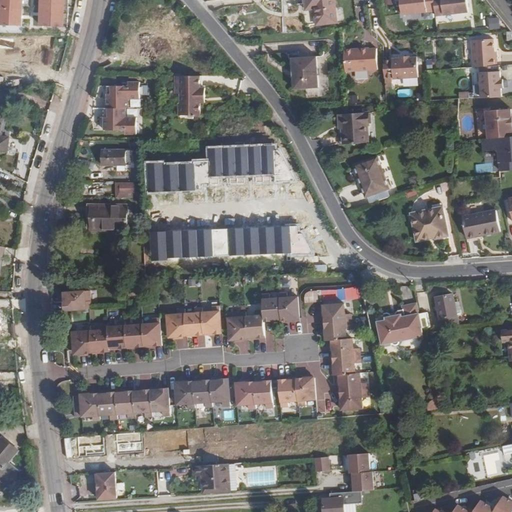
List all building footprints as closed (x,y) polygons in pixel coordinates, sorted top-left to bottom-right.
[(23,0),(0,0),(0,12),(0,25),(22,26),(23,0)] [(69,0),(43,0),(42,27),(68,28),(69,0)] [(315,4),(315,9),(317,25),(338,22),(334,0),(305,0),(306,5),(315,4)] [(434,0),(400,0),(403,14),(436,10),(434,0)] [(470,11),(468,0),(434,0),(436,10),(436,15),(470,11)] [(359,31),(367,30),(366,6),(357,6),(359,31)] [(174,11),(155,21),(172,57),(181,53),(185,61),(199,55),(190,35),(186,37),(174,11)] [(490,18),(491,29),(501,28),(500,17),(490,18)] [(480,66),(497,64),(497,56),(495,56),(494,51),(493,38),(471,39),(473,66),(480,66)] [(21,40),(0,39),(0,46),(4,47),(4,60),(20,60),(21,40)] [(354,49),(344,50),(346,71),(378,69),(377,48),(369,49),(369,48),(359,49),(354,49)] [(294,58),(296,89),(321,87),(319,56),(294,58)] [(394,60),(386,60),(387,78),(395,77),(395,79),(420,77),(419,57),(411,57),(411,56),(402,57),(402,58),(394,58),(394,60)] [(481,82),(481,97),(501,96),(501,88),(501,80),(500,71),(499,71),(499,64),(497,64),(480,66),(481,82)] [(202,88),(203,76),(178,75),(177,93),(182,93),(182,103),(181,103),(181,115),(191,115),(191,116),(202,117),(202,102),(202,97),(207,97),(207,88),(202,88)] [(109,84),(109,107),(129,107),(132,107),(132,98),(141,97),(142,81),(130,81),(130,84),(109,84)] [(129,116),(129,107),(109,107),(107,107),(107,129),(128,129),(128,133),(139,133),(140,116),(129,116)] [(486,110),(488,138),(511,135),(511,116),(511,117),(511,108),(486,110)] [(0,111),(0,151),(9,152),(10,138),(1,137),(4,112),(0,111)] [(369,112),(339,114),(340,129),(343,129),(344,145),(369,143),(368,127),(370,126),(369,112)] [(208,159),(149,161),(149,191),(203,189),(203,183),(211,183),(210,176),(276,174),(275,144),(208,146),(208,159)] [(102,151),(102,165),(126,165),(127,151),(102,151)] [(378,157),(355,165),(366,197),(389,189),(378,157)] [(490,172),(490,164),(476,164),(477,172),(490,172)] [(134,184),(121,184),(121,193),(135,193),(134,184)] [(129,205),(88,205),(88,220),(86,220),(86,230),(129,230),(129,205)] [(411,213),(416,237),(435,234),(436,239),(436,240),(449,237),(442,207),(411,213)] [(496,210),(463,217),(467,238),(501,232),(496,210)] [(291,226),(151,232),(151,259),(293,253),(291,226)] [(435,234),(416,237),(417,243),(436,239),(435,234)] [(307,270),(328,269),(327,255),(306,256),(307,270)] [(346,288),(346,299),(359,298),(359,287),(346,288)] [(64,303),(65,311),(92,309),(92,301),(87,302),(86,291),(65,293),(66,303),(64,303)] [(320,291),(307,291),(308,302),(321,301),(320,291)] [(436,297),(441,326),(459,325),(453,294),(436,297)] [(229,320),(230,341),(234,341),(234,342),(248,341),(248,340),(258,339),(258,340),(265,340),(264,324),(271,323),(271,322),(281,321),(281,323),(295,321),(295,320),(299,320),(297,299),(287,299),(287,295),(279,295),(279,300),(269,301),(269,296),(262,297),(263,312),(256,313),(256,318),(246,318),(246,314),(239,314),(239,319),(229,320)] [(423,332),(418,303),(403,306),(404,310),(399,310),(398,311),(397,312),(397,313),(397,315),(392,315),(391,314),(390,313),(388,312),(385,313),(386,320),(379,321),(382,340),(388,339),(391,342),(394,343),(395,344),(396,344),(397,344),(398,343),(399,340),(407,339),(408,338),(409,337),(409,336),(409,335),(413,338),(417,337),(416,334),(423,332)] [(344,306),(323,307),(324,325),(325,343),(331,342),(334,376),(338,376),(341,411),(362,409),(361,399),(367,399),(366,384),(360,385),(360,374),(355,375),(354,365),(360,364),(359,350),(353,350),(352,340),(346,340),(346,331),(352,330),(351,316),(345,316),(344,306)] [(168,316),(170,338),(173,337),(174,338),(188,338),(187,336),(197,336),(198,337),(205,337),(205,335),(215,335),(215,336),(223,335),(221,308),(213,309),(214,313),(204,314),(204,309),(196,310),(196,315),(186,315),(186,310),(178,311),(179,316),(168,316)] [(84,331),(73,332),(75,353),(79,353),(79,354),(93,353),(93,352),(103,352),(103,353),(110,352),(110,349),(120,348),(120,349),(128,349),(128,348),(137,347),(137,348),(145,348),(145,347),(155,346),(155,347),(163,347),(161,319),(153,320),(154,325),(144,325),(143,320),(136,321),(136,326),(126,326),(126,321),(118,322),(118,327),(109,327),(109,325),(101,326),(101,330),(91,331),(91,326),(84,327),(84,331)] [(509,343),(511,362),(511,361),(511,329),(503,331),(504,343),(509,343)] [(265,339),(266,351),(273,351),(273,338),(265,339)] [(175,339),(175,348),(187,348),(187,339),(175,339)] [(279,381),(281,408),(289,408),(288,403),(298,402),(298,407),(306,406),(306,401),(316,401),(314,379),(310,380),(310,379),(304,379),(296,380),(296,381),(287,382),(286,380),(279,381)] [(175,385),(177,406),(187,405),(188,410),(195,410),(195,405),(205,404),(205,409),(213,409),(213,404),(222,403),(223,408),(230,408),(228,380),(221,381),(221,382),(211,383),(211,381),(204,382),(204,383),(194,384),(194,382),(180,383),(180,384),(175,385)] [(237,386),(238,407),(249,406),(249,411),(256,410),(256,405),(266,404),(266,409),(274,409),(272,382),(264,382),(264,383),(254,384),(254,383),(240,384),(241,385),(237,386)] [(81,395),(82,417),(92,416),(93,421),(100,420),(100,416),(110,415),(110,420),(118,419),(117,415),(127,414),(128,419),(135,418),(135,414),(145,413),(145,417),(153,417),(152,413),(162,412),(163,416),(170,416),(168,389),(161,389),(161,391),(151,391),(151,390),(143,391),(143,392),(134,392),(134,391),(126,392),(126,393),(116,393),(116,392),(108,393),(109,394),(99,394),(99,393),(85,394),(85,395),(81,395)] [(429,410),(438,410),(436,401),(435,401),(434,401),(434,402),(433,402),(432,403),(431,404),(430,405),(430,406),(429,407),(429,408),(429,409),(429,410)] [(181,439),(202,439),(202,430),(181,429),(181,439)] [(243,435),(232,436),(233,453),(244,453),(243,435)] [(4,459),(14,447),(3,437),(0,440),(0,484),(4,488),(19,471),(10,464),(4,459)] [(20,452),(14,447),(4,459),(10,464),(20,452)] [(369,454),(349,456),(350,473),(353,473),(370,472),(369,454)] [(318,472),(333,470),(331,456),(316,458),(318,472)] [(229,464),(193,466),(194,476),(203,476),(204,493),(231,491),(229,464)] [(121,472),(98,473),(99,500),(121,499),(121,472)] [(370,472),(353,473),(354,491),(362,491),(374,490),(373,472),(370,472)] [(330,498),(324,499),(324,511),(344,511),(344,506),(363,504),(362,491),(354,491),(330,493),(330,498)] [(511,511),(511,501),(503,496),(495,509),(492,511),(511,511)] [(481,500),(473,511),(492,511),(495,509),(481,500)]
